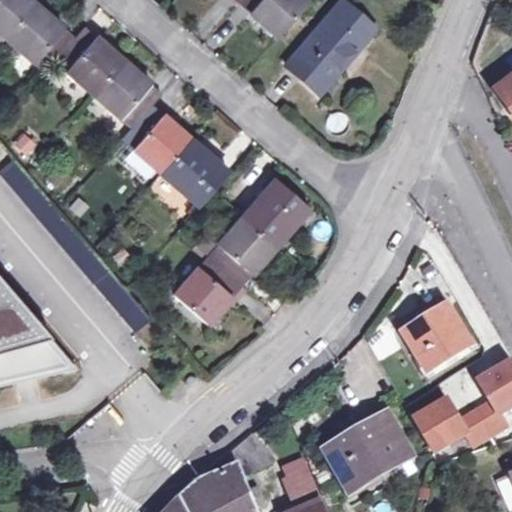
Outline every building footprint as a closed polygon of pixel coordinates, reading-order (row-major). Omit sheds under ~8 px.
[(0,0),(0,34),(5,39),(35,5),(29,0),(0,0)] [(307,3),(303,0),(241,0),(239,3),(277,37),(307,3)] [(379,33),(340,0),(338,0),(280,69),(319,102),(379,33)] [(35,5),(5,39),(44,73),(54,61),(74,39),(35,5)] [(54,61),(93,95),(123,62),(84,28),(74,39),(54,61)] [(123,62),(93,95),(131,129),(151,106),(160,95),(123,62)] [(511,80),(498,91),(511,111),(511,80)] [(160,173),(190,140),(151,106),(131,129),(122,140),(160,173)] [(228,173),(190,140),(160,173),(198,207),(228,173)] [(273,180),(240,219),(273,248),(307,210),(273,180)] [(240,219),(206,257),(239,287),(273,248),(240,219)] [(207,324),(239,287),(206,257),(173,295),(207,324)] [(0,279),(0,384),(76,368),(0,279)] [(427,371),(472,347),(449,306),(405,333),(427,371)] [(481,361),(467,368),(474,382),(488,375),(481,361)] [(163,391),(170,398),(184,385),(177,377),(163,391)] [(351,488),(408,457),(387,416),(330,448),(351,488)] [(273,462),(254,438),(210,474),(213,480),(202,483),(199,484),(197,487),(172,511),(170,511),(258,511),(256,507),(264,503),(256,487),(245,493),(239,482),(273,462)] [(325,511),(302,460),(282,469),(292,494),(290,496),(296,508),(290,511),(325,511)]
